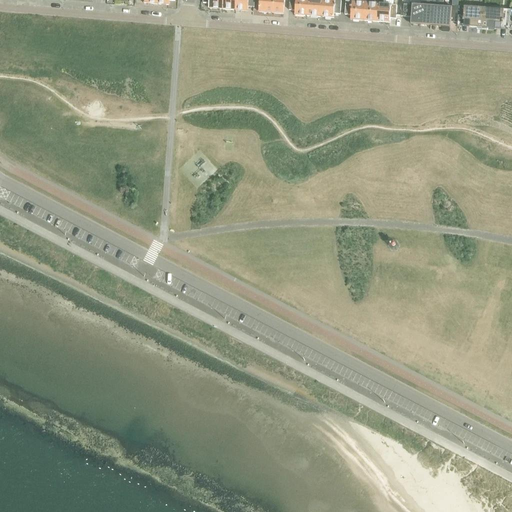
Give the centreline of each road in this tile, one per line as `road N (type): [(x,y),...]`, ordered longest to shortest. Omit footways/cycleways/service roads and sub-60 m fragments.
road 1 (unclassified): [(511,449),(0,178)]
road 2 (residential): [(511,49),(186,22)]
road 3 (residential): [(186,22),(0,7)]
